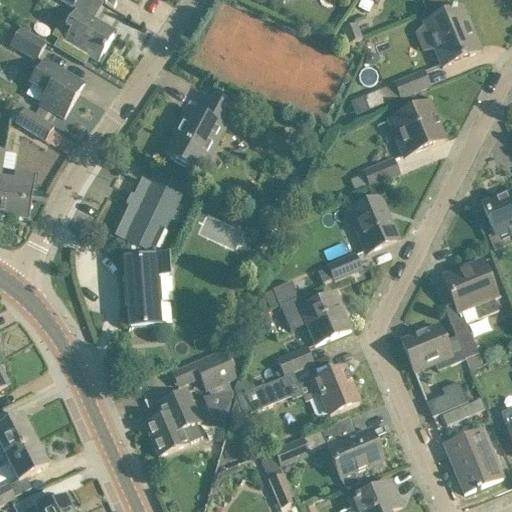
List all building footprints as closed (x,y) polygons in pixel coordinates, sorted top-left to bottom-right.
[(55,0),(72,10),(78,0),(55,0)] [(462,10),(429,23),(440,50),(435,52),(442,70),(480,54),(462,10)] [(60,25),(52,39),(59,42),(54,50),(83,68),(88,59),(98,65),(114,39),(103,33),(106,28),(89,18),(78,12),(68,30),(60,25)] [(356,25),(342,31),(348,46),(362,40),(356,25)] [(36,64),(47,46),(21,30),(10,47),(36,64)] [(74,81),(57,71),(44,63),(30,86),(46,95),(39,107),(64,121),(80,95),(70,89),(74,81)] [(351,106),(358,121),(429,90),(423,75),(351,106)] [(237,112),(226,106),(208,97),(198,116),(187,111),(179,126),(182,128),(166,158),(184,168),(199,176),(208,159),(212,162),(237,112)] [(389,123),(396,142),(404,160),(445,144),(429,107),(389,123)] [(54,131),(37,120),(23,112),(15,126),(45,144),(54,131)] [(365,175),(371,189),(398,178),(392,163),(365,175)] [(0,178),(0,217),(29,222),(36,176),(15,173),(13,181),(1,179),(0,178)] [(128,248),(152,259),(152,255),(153,255),(155,250),(156,251),(161,250),(167,237),(164,233),(163,233),(169,221),(170,222),(177,221),(181,214),(177,208),(175,207),(184,188),(156,175),(151,186),(143,183),(116,238),(127,243),(128,248)] [(511,196),(483,209),(495,237),(507,232),(511,243),(511,196)] [(349,215),(359,238),(366,256),(398,243),(380,201),(349,215)] [(265,227),(261,237),(274,242),(278,233),(265,227)] [(152,261),(152,259),(128,248),(129,263),(125,263),(130,331),(159,329),(156,280),(169,280),(167,260),(152,261)] [(329,271),(317,276),(322,287),(334,282),(335,285),(361,274),(354,258),(328,269),(329,271)] [(497,299),(490,282),(482,264),(443,280),(458,315),(475,308),(480,321),(499,313),(494,300),(497,299)] [(291,285),(273,293),(291,334),(307,327),(316,349),(333,342),(351,334),(335,297),(317,305),(310,308),(306,296),(297,300),(291,285)] [(456,340),(466,364),(480,358),(466,326),(453,332),(456,340)] [(456,340),(445,345),(438,329),(401,344),(414,376),(435,367),(438,376),(466,364),(456,340)] [(279,382),(293,376),(292,375),(312,367),(306,352),(278,364),(282,374),(276,376),(279,382)] [(225,353),(193,366),(206,395),(207,395),(209,399),(232,396),(228,385),(237,381),(225,353)] [(330,419),(340,414),(359,407),(344,371),(307,387),(313,401),(321,397),(330,419)] [(292,403),(302,399),(293,376),(279,382),(253,392),(236,399),(230,423),(244,418),(291,400),(292,403)] [(433,422),(468,406),(459,386),(442,393),(444,398),(426,406),(433,422)] [(163,420),(145,428),(159,460),(177,452),(203,441),(196,427),(201,425),(187,395),(176,400),(157,407),(163,420)] [(209,399),(203,400),(212,422),(225,425),(233,396),(232,396),(209,399)] [(479,402),(466,408),(472,420),(485,414),(479,402)] [(511,410),(500,415),(511,442),(511,443),(511,410)] [(0,447),(6,459),(35,444),(22,419),(5,428),(0,430),(0,447)] [(503,482),(495,463),(482,433),(444,449),(465,498),(476,493),(477,494),(481,493),(480,491),(503,482)] [(346,441),(327,449),(346,493),(359,487),(355,476),(383,464),(370,434),(347,444),(346,441)] [(280,471),(309,459),(302,441),(273,453),(280,471)] [(19,484),(30,478),(48,469),(35,444),(6,459),(0,462),(0,477),(12,472),(19,484)] [(280,511),(294,506),(280,471),(266,477),(280,511)] [(364,497),(348,504),(350,511),(396,511),(402,510),(392,485),(373,493),(364,497)] [(0,508),(14,501),(7,488),(0,492),(0,508)] [(69,511),(64,501),(43,511),(69,511)]
